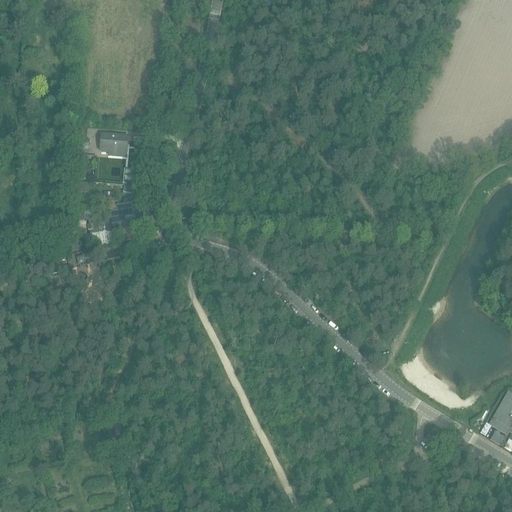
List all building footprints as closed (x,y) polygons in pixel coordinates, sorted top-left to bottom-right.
[(131,25),(132,10),(83,8),(81,48),(95,48),(96,24),(131,25)] [(24,82),(25,94),(38,94),(37,82),(24,82)] [(108,156),(126,158),(128,138),(102,136),(101,151),(108,152),(108,156)] [(76,148),(88,149),(88,141),(76,140),(76,148)] [(22,194),(32,193),(30,181),(20,182),(22,194)] [(90,236),(92,248),(118,242),(142,238),(141,227),(142,227),(139,208),(126,210),(125,205),(115,207),(116,211),(112,211),(112,201),(114,201),(114,200),(102,200),(102,212),(104,212),(98,213),(99,220),(96,221),(98,234),(90,236)] [(20,241),(13,243),(14,251),(22,250),(20,241)] [(511,395),(509,394),(490,427),(506,436),(508,432),(511,433),(511,434),(509,440),(511,442),(511,395)] [(55,479),(45,483),(47,488),(57,485),(55,479)] [(68,499),(60,501),(61,507),(69,505),(68,499)]
